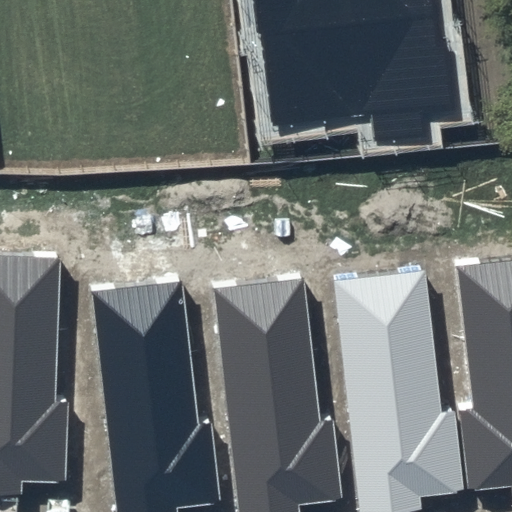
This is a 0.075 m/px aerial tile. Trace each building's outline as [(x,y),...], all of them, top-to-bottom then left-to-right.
[(254,0),(270,124),(371,114),(375,143),(432,137),(428,113),(456,110),(441,0),(254,0)] [(58,258),(0,256),(0,494),(23,496),(24,481),(66,482),(68,402),(53,401),(58,258)] [(511,259),(460,266),(478,407),(463,410),(473,489),(511,484),(511,259)] [(426,271),(336,280),(361,511),(410,511),(423,511),(421,496),(464,492),(455,412),(440,413),(426,271)] [(305,279),(215,288),(240,511),(301,511),(301,504),(343,499),(334,420),(319,421),(305,279)] [(184,282),(93,292),(118,511),(179,511),(179,508),(222,503),(213,424),(198,425),(184,282)]
